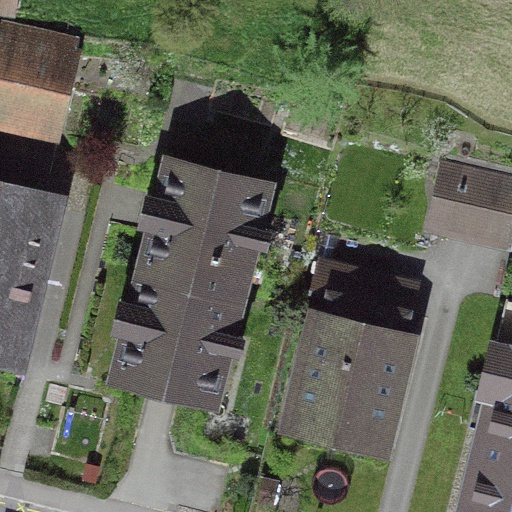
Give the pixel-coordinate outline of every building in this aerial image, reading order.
[(0,107),(46,118),(65,38),(0,22),(0,107)] [(291,140),(281,177),(323,188),(332,150),(291,140)] [(127,330),(116,376),(211,400),(264,186),(169,162),(133,308),(145,310),(139,333),(127,330)] [(453,230),(510,244),(511,236),(511,182),(446,167),(442,184),(463,189),(453,230)] [(45,204),(0,192),(0,347),(12,350),(45,204)] [(329,293),(294,420),(377,441),(409,313),(329,293)] [(472,511),(511,511),(511,298),(506,298),(483,393),(475,391),(469,421),(493,426),(472,511)]
